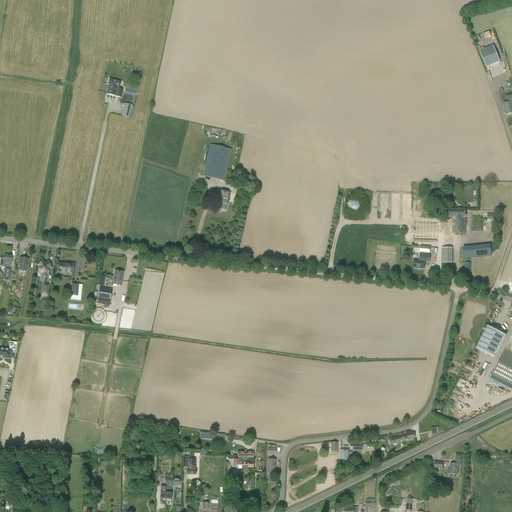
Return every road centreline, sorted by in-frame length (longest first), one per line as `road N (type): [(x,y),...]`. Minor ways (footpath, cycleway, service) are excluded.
road 1 (unclassified): [(459,287),(0,238)]
road 2 (unclassified): [(271,511),(281,501),(291,445),(397,430),(427,411),(459,287)]
road 3 (unclassified): [(376,511),(382,477),(511,415)]
road 4 (unknown): [(79,246),(106,114)]
